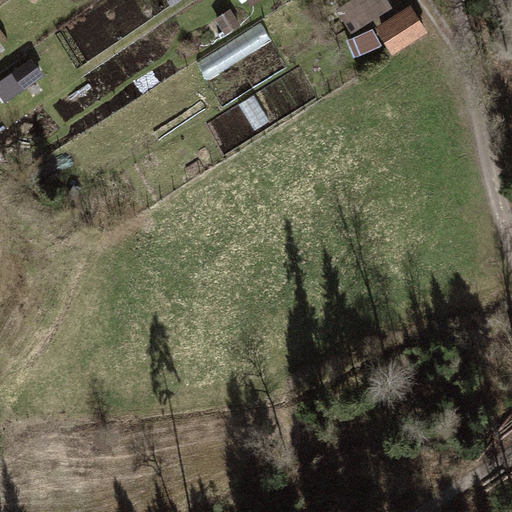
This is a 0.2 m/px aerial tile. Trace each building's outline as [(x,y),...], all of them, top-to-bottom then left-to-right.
[(343,0),(334,4),(347,34),(408,8),(405,0),(343,0)] [(425,29),(412,9),(383,27),(395,47),(425,29)] [(231,11),(217,20),(226,33),(240,25),(231,11)] [(373,30),(350,39),(355,52),(379,42),(373,30)] [(13,74),(0,83),(0,92),(6,101),(23,89),(13,74)]
